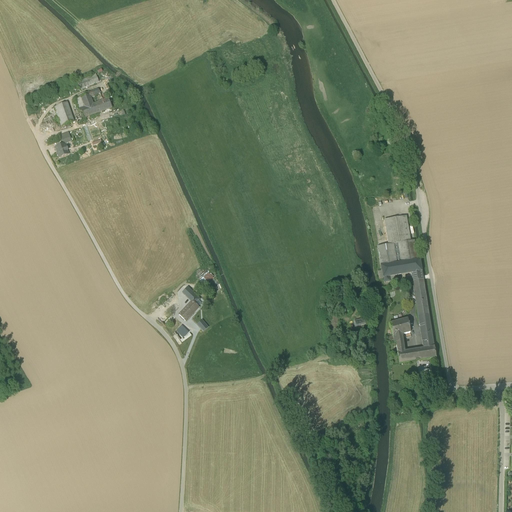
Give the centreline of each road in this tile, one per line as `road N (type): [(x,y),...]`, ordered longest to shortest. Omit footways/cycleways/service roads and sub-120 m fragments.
road 1 (unclassified): [(332,0),(411,156),(448,390),(500,387)]
road 2 (residential): [(186,386),(174,342),(120,288),(30,126)]
road 3 (residential): [(330,353),(261,377),(186,386)]
road 4 (residential): [(180,511),(186,386)]
road 5 (residential): [(500,387),(501,511)]
